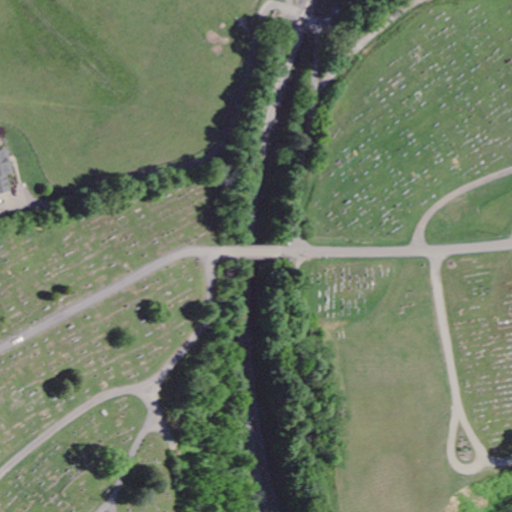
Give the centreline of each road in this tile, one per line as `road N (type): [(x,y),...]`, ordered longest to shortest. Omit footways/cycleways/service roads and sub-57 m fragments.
road 1 (residential): [(295,252),(294,199),(320,44),(312,20),(283,6),(262,22),(228,135),(211,154),(44,183)]
road 2 (residential): [(159,390),(127,390),(91,405),(0,478),(161,263),(220,252)]
road 3 (residential): [(438,250),(462,409),(458,460),(469,468),(511,458)]
road 4 (residential): [(280,251),(511,244)]
road 5 (residential): [(159,390),(209,316),(204,253)]
road 6 (residential): [(413,251),(441,204),(511,170)]
road 7 (residential): [(110,501),(159,390)]
